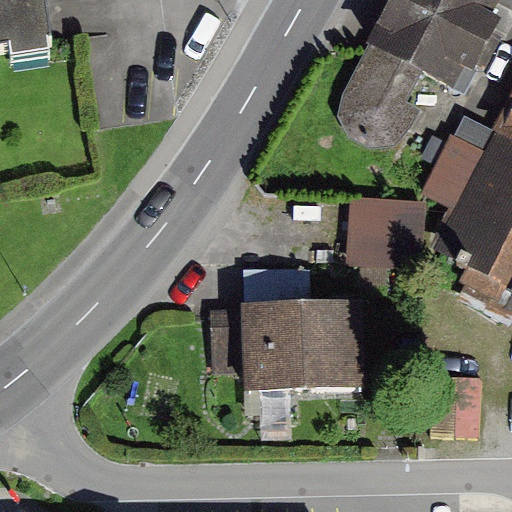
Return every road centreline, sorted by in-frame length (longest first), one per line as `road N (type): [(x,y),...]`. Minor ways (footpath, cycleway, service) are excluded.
road 1 (residential): [(4,392),(62,466),(122,486),(511,481)]
road 2 (primary): [(4,392),(161,234),(229,138),(302,10)]
